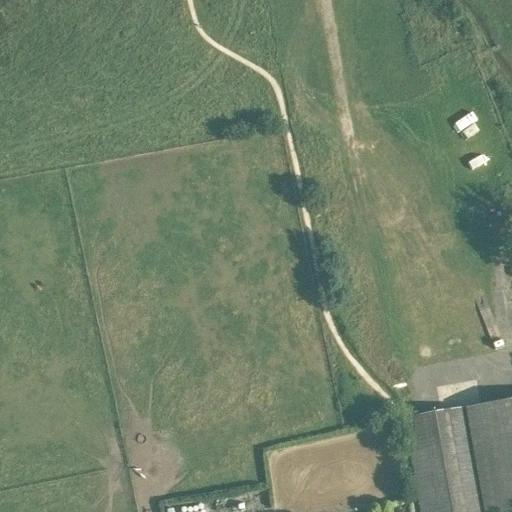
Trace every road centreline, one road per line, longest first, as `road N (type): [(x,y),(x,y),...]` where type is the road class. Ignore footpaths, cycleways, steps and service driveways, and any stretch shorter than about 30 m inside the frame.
road 1 (track): [(325,0),(348,144),(405,356),(425,376)]
road 2 (track): [(317,0),(287,66),(294,87),(348,144)]
